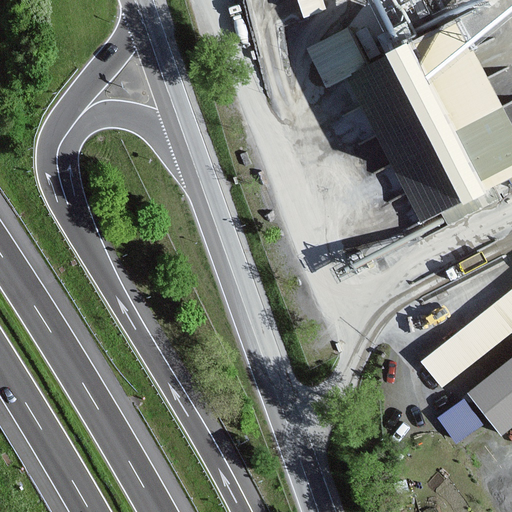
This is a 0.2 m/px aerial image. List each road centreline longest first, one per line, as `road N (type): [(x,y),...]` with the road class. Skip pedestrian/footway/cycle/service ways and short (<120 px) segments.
road 1 (motorway): [(242,511),(73,214),(57,164),(69,130)]
road 2 (primary): [(197,170),(319,511)]
road 3 (motorway): [(157,511),(0,252)]
road 4 (unknown): [(344,326),(511,214)]
road 5 (motorway): [(0,362),(89,511)]
road 6 (primary): [(139,10),(197,170)]
road 7 (motorway): [(69,130),(105,114),(135,117),(197,170)]
road 8 (motorway): [(69,130),(139,10)]
